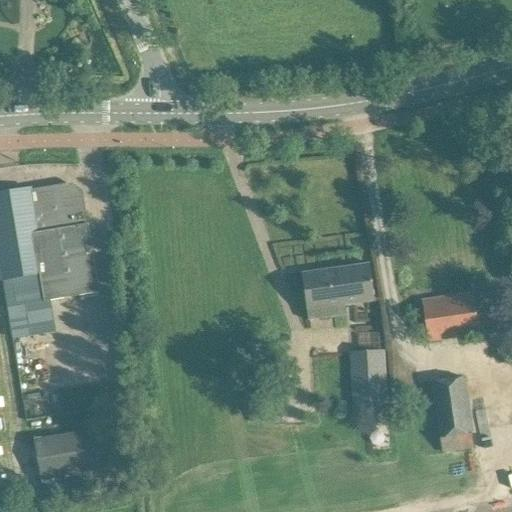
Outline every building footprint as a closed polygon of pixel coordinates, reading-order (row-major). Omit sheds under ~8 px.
[(73,189),(31,196),(31,192),(0,197),(0,263),(3,281),(40,275),(44,303),(100,293),(88,223),(85,223),(80,193),(73,189)] [(369,266),(303,275),(308,319),(345,314),(344,305),(374,301),(369,266)] [(473,293),(422,302),(429,342),(458,337),(457,329),(479,325),(473,293)] [(360,353),(350,354),(354,415),(387,413),(383,352),(384,351),(383,333),(359,335),(359,349),(360,353)] [(474,450),(464,378),(417,385),(424,432),(414,434),(417,459),(474,450)] [(253,423),(281,423),(282,406),(253,406),(253,423)] [(114,425),(65,434),(35,440),(43,481),(122,466),(114,425)] [(444,482),(483,474),(481,463),(441,471),(444,482)]
